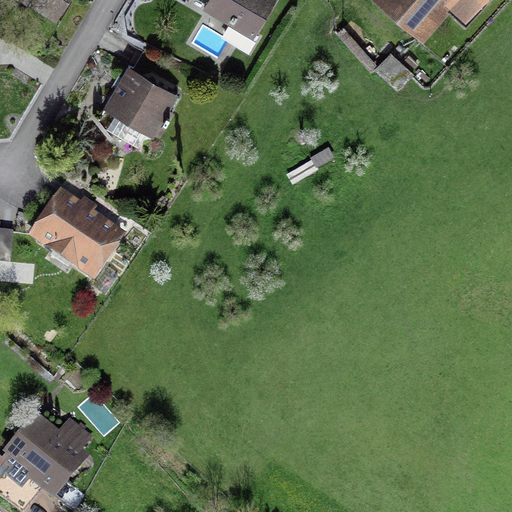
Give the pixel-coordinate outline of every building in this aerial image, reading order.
[(79,0),(9,0),(61,31),(79,0)] [(274,1),(272,0),(215,0),(210,9),(253,35),(274,1)] [(484,0),(375,0),(372,5),(418,43),(448,8),(465,23),(484,0)] [(179,96),(128,64),(100,109),(151,141),(179,96)] [(133,240),(64,193),(32,239),(102,286),(133,240)] [(12,226),(0,223),(0,264),(5,265),(12,226)] [(68,436),(47,420),(17,460),(65,495),(101,447),(74,427),(68,436)]
